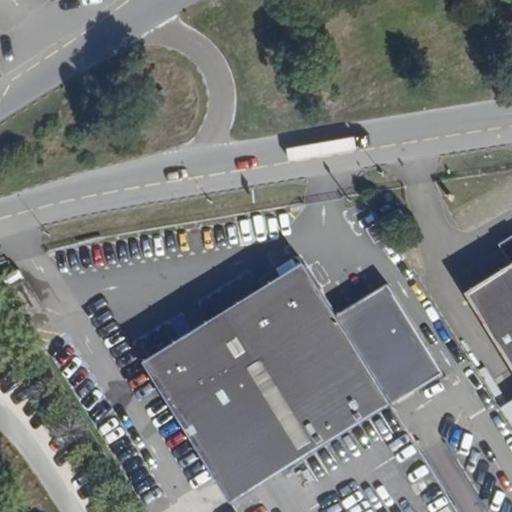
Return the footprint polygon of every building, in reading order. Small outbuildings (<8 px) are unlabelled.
[(389,218),(398,232),(409,225),(400,211),(389,218)] [(377,246),(398,232),(389,218),(367,231),(377,246)] [(511,243),(502,250),(511,266),(511,243)] [(224,265),(206,274),(215,290),(231,275),(224,265)] [(486,508),(415,393),(444,374),(388,286),(339,317),(307,266),(147,366),(235,505),(238,511),(511,511),(511,501),(508,495),(486,508)] [(511,269),(468,296),(511,366),(511,269)] [(511,401),(488,363),(482,367),(511,415),(511,401)]
